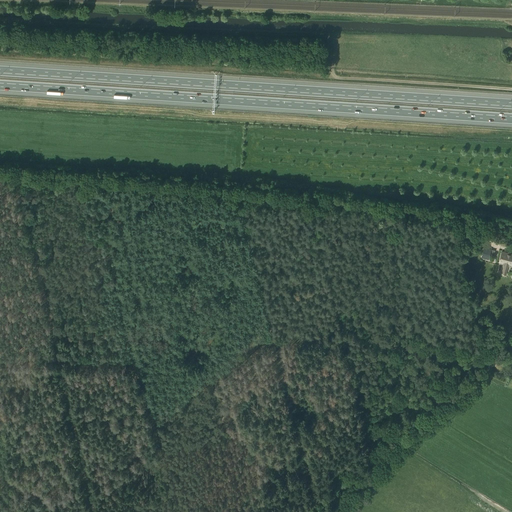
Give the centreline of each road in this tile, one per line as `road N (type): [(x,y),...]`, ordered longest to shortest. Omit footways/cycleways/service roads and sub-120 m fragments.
road 1 (unclassified): [(511,232),(383,207),(0,172)]
road 2 (motorway): [(0,85),(511,119)]
road 3 (motorway): [(511,104),(0,71)]
road 4 (track): [(93,511),(13,174)]
road 5 (track): [(511,89),(333,77),(331,68)]
